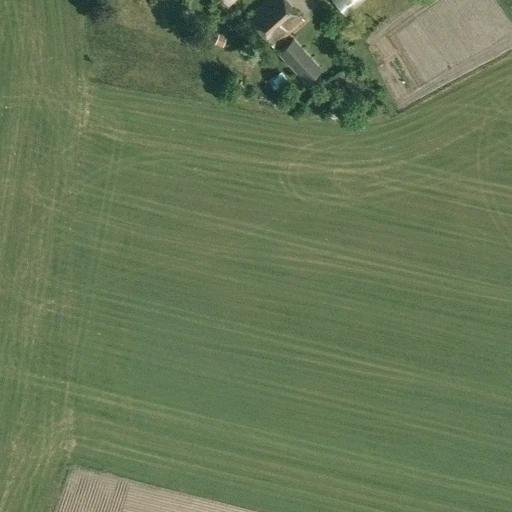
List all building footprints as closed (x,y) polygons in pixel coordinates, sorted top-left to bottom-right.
[(264,0),(246,17),(273,48),(304,20),(285,0),(264,0)] [(352,11),(361,0),(340,0),(352,11)] [(227,37),(219,34),(216,44),(223,47),(227,37)] [(278,52),(306,83),(322,69),(294,37),(278,52)] [(274,90),(287,84),(282,75),(270,81),(274,90)]
